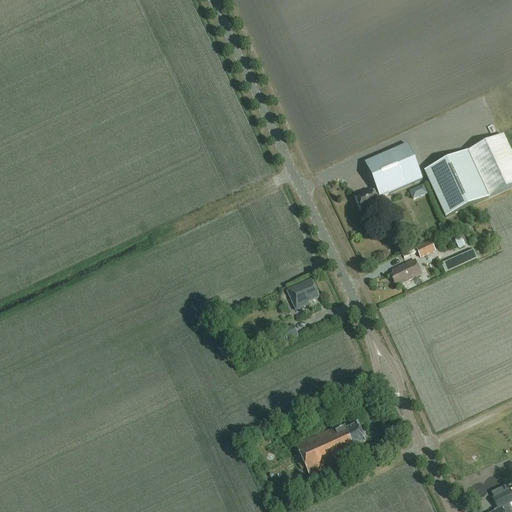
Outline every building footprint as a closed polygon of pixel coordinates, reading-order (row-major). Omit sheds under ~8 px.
[(511,157),(503,137),(424,173),(445,219),(511,188),(511,157)] [(375,200),(422,180),(407,144),(364,164),(376,189),(363,194),(364,196),(356,199),(363,214),(378,207),(375,200)] [(424,186),(409,192),(413,201),(428,195),(424,186)] [(452,234),(458,249),(467,246),(461,230),(452,234)] [(417,253),(420,259),(436,253),(431,242),(415,248),(401,254),(403,259),(417,253)] [(477,260),(473,251),(440,266),(445,275),(477,260)] [(399,285),(421,275),(414,260),(393,270),(395,274),(391,276),(395,284),(398,283),(399,285)] [(311,281),(287,292),(295,312),(309,306),(308,304),(320,299),(311,281)] [(292,325),(282,330),(287,341),(297,336),(292,325)] [(330,431),(295,447),(309,477),(342,462),(341,460),(355,453),(355,454),(355,453),(354,449),(365,444),(357,426),(345,431),(344,428),(332,433),(330,431)] [(511,489),(510,490),(510,491),(493,499),(492,499),(497,510),(494,511),(511,511),(511,489)]
